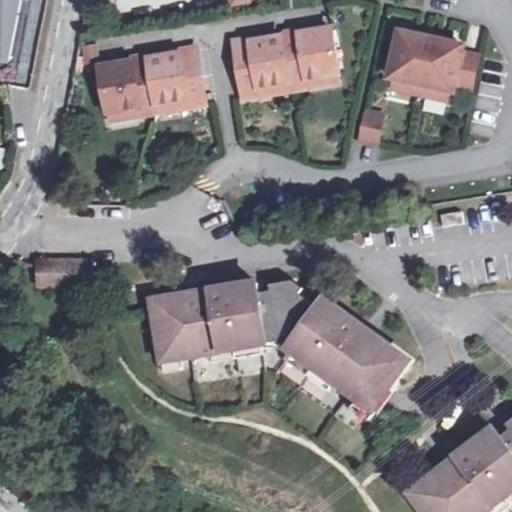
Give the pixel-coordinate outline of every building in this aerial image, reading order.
[(0,0),(0,55),(1,61),(10,63),(22,0),(0,0)] [(284,38),(251,43),(254,57),(238,60),(244,98),(261,96),(260,87),(292,82),(293,91),(310,88),(308,80),(337,75),(341,74),(334,30),(300,35),(302,49),(287,51),(284,38)] [(427,31),(426,37),(441,41),(442,35),(427,31)] [(426,37),(401,32),(391,78),(396,79),(451,91),(455,92),(457,85),(463,53),(465,46),(441,41),(426,37)] [(300,35),(284,38),(287,51),(302,49),(300,35)] [(251,43),(235,46),(238,60),(254,57),(251,43)] [(198,52),(182,55),(184,68),(200,66),(198,52)] [(479,57),(463,53),(457,85),(472,88),(479,57)] [(133,63),(100,69),(107,113),(109,112),(139,107),(141,116),(157,113),(156,104),(189,99),(190,108),(206,105),(200,66),(184,68),(182,55),(149,60),(151,74),(135,77),(133,63)] [(149,60),(133,63),(135,77),(151,74),(149,60)] [(337,75),(308,80),(310,88),(338,83),(337,75)] [(451,91),(396,79),(394,89),(421,94),(449,101),(451,91)] [(292,82),(260,87),(261,96),(293,91),(292,82)] [(157,113),(190,108),(189,99),(156,104),(157,113)] [(139,107),(109,112),(111,121),(141,116),(139,107)] [(384,116),(368,112),(362,141),(378,145),(384,116)] [(470,211),(449,214),(452,227),(472,224),(470,211)] [(101,281),(101,261),(61,261),(61,281),(101,281)] [(286,283),(287,290),(300,288),(309,293),(312,288),(302,281),(286,283)] [(367,398),(377,405),(393,383),(399,387),(418,361),(332,299),(326,307),(309,293),(300,288),(287,290),(268,293),(267,283),(161,300),(166,332),(173,331),(178,358),(190,356),(218,352),(245,347),(272,343),(277,342),(275,333),(290,331),(303,340),(297,347),(301,350),(323,366),(344,381),(367,398)] [(173,331),(166,332),(164,333),(170,370),(192,366),(190,356),(178,358),(173,331)] [(275,333),(277,342),(287,340),(288,341),(297,347),(303,340),(290,331),(275,333)] [(272,343),(245,347),(246,357),(273,352),(272,343)] [(246,357),(245,347),(218,352),(219,361),(246,357)] [(317,374),(323,366),(301,350),(295,358),(317,374)] [(323,366),(317,374),(338,389),(344,381),(323,366)] [(401,389),(399,387),(393,383),(377,405),(367,398),(361,407),(379,419),(401,389)] [(511,433),(509,436),(503,429),(418,493),(432,511),(492,511),(511,496),(511,433)] [(508,511),(511,509),(511,496),(492,511),(508,511)]
